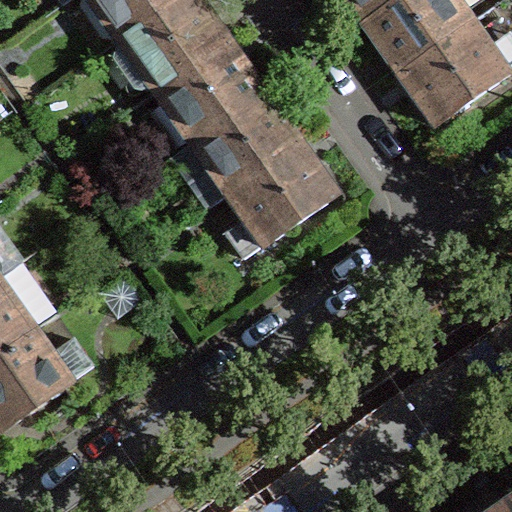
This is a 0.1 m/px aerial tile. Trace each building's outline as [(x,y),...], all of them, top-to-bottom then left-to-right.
[(90,0),(119,41),(176,0),(90,0)] [(200,0),(176,0),(119,41),(155,92),(229,40),(200,0)] [(347,0),(363,22),(394,0),(347,0)] [(473,21),(458,0),(394,0),(363,22),(370,32),(399,73),(473,21)] [(436,126),(510,73),(473,21),(399,73),(407,84),(436,126)] [(191,143),(265,91),(237,51),(229,40),(155,92),(191,143)] [(227,194),(301,142),(272,101),(265,91),(191,143),(227,194)] [(301,142),(227,194),(264,247),(338,195),(308,153),(301,142)] [(0,353),(35,329),(0,278),(0,353)] [(0,432),(93,365),(74,338),(53,353),(35,329),(0,353),(0,432)] [(511,511),(511,499),(510,501),(509,499),(490,511),(511,511)]
